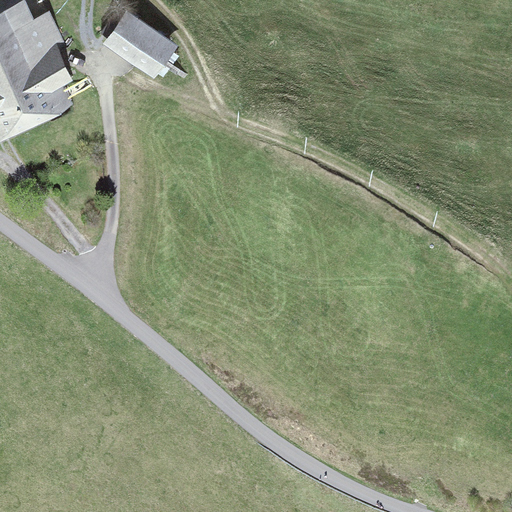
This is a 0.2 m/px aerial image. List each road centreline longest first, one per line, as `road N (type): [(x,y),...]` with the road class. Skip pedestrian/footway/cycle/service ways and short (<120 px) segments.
road 1 (track): [(0,218),(305,463),(423,511)]
road 2 (track): [(153,0),(192,43),(226,116),(319,153),(431,217),(511,284)]
road 3 (track): [(103,68),(114,202),(93,289)]
